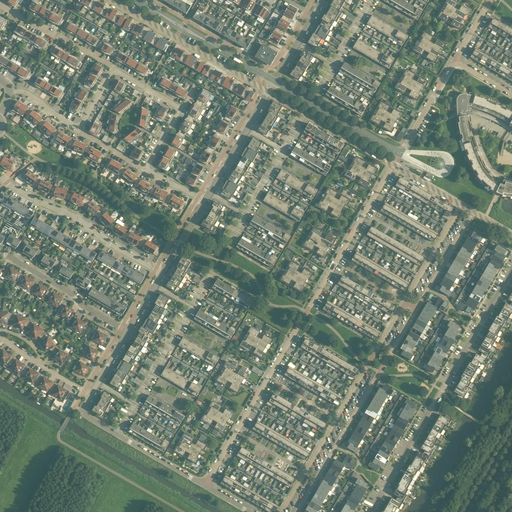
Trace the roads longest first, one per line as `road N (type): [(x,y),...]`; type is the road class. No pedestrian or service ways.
road 1 (residential): [(203,485),(392,165)]
road 2 (residential): [(511,270),(370,511)]
road 3 (residential): [(405,301),(282,511)]
road 4 (residential): [(297,511),(416,309)]
road 5 (residential): [(163,271),(0,178)]
road 6 (residential): [(268,94),(110,0)]
road 7 (tertiary): [(274,81),(135,0)]
road 8 (residential): [(127,331),(0,254)]
road 9 (tertiary): [(400,152),(274,81)]
road 10 (residential): [(114,69),(0,5)]
